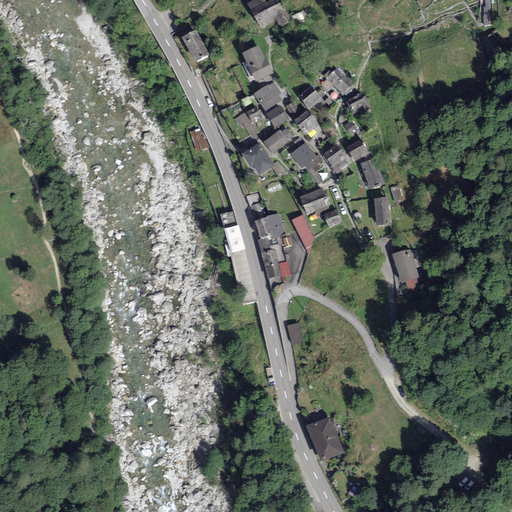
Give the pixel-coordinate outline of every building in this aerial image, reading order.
[(263,0),(254,0),(248,4),(262,28),(276,20),(280,27),(293,20),(281,0),(270,0),(266,3),(263,0)] [(309,10),(295,13),(297,21),(311,19),(309,10)] [(302,29),(291,37),(296,43),(307,36),(302,29)] [(195,30),(181,37),(195,62),(208,55),(195,30)] [(259,45),(241,54),(255,82),(273,73),(259,45)] [(353,84),(336,68),(332,73),(329,70),(323,76),(326,79),(320,85),(327,91),(333,85),(343,95),(353,84)] [(268,84),(253,93),(265,111),(282,101),(278,95),(281,94),(274,83),(269,86),(268,84)] [(308,109),(321,100),(312,86),(298,96),(308,109)] [(360,94),(346,101),(352,115),(367,107),(360,94)] [(285,107),(291,118),(300,113),(294,102),(285,107)] [(280,106),(266,114),(275,128),(289,120),(280,106)] [(256,107),(246,112),(252,123),(262,118),(256,107)] [(307,110),(294,121),(305,137),(319,127),(307,110)] [(352,121),(344,126),(351,136),(358,131),(352,121)] [(196,150),(209,148),(205,128),(193,130),(196,150)] [(292,137),(286,129),(281,132),(279,129),(263,142),(273,154),(289,141),(288,140),(292,137)] [(361,139),(346,147),(353,162),(368,155),(361,139)] [(259,143),(241,155),(250,168),(253,166),(260,176),(275,166),(259,143)] [(305,143),(290,155),(301,169),(304,167),(308,171),(312,168),(316,172),(323,166),(320,162),(322,160),(318,155),(316,156),(305,143)] [(337,144),(323,153),(336,174),(350,166),(337,144)] [(376,158),(360,164),(370,189),(385,184),(376,158)] [(398,185),(390,188),(394,202),(403,199),(398,185)] [(321,188),(300,197),(307,216),(315,212),(317,217),(331,211),(321,188)] [(246,196),(250,207),(262,203),(259,192),(246,196)] [(388,197),(373,198),(377,226),(391,225),(388,197)] [(250,207),(247,208),(252,222),(255,222),(267,218),(266,217),(269,216),(264,202),(262,203),(250,207)] [(337,210),(323,215),(329,228),(342,223),(337,210)] [(224,213),(226,221),(236,219),(235,211),(224,213)] [(267,218),(255,222),(260,239),(260,240),(268,238),(268,240),(285,235),(278,213),(269,216),(266,217),(267,218)] [(315,238),(302,215),(291,220),(309,254),(315,238)] [(225,226),(232,250),(246,246),(240,222),(225,226)] [(260,239),(257,240),(261,253),(271,251),(268,240),(268,238),(260,240),(260,239)] [(410,249),(392,254),(401,283),(406,282),(419,278),(416,268),(422,266),(417,250),(411,252),(410,249)] [(271,251),(261,253),(268,279),(281,276),(276,250),(271,251)] [(239,271),(243,302),(256,300),(252,269),(239,271)] [(422,288),(419,278),(406,282),(408,292),(422,288)] [(299,323),(287,326),(291,345),(303,342),(299,323)] [(321,462),(344,453),(330,417),(306,426),(321,462)]
